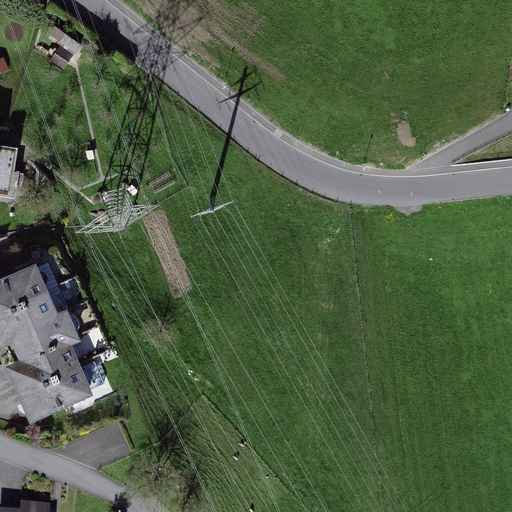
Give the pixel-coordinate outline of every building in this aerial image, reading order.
[(0,197),(8,198),(15,154),(0,151),(0,197)] [(0,317),(47,298),(35,269),(0,284),(0,317)] [(47,298),(0,317),(0,346),(13,341),(57,323),(47,298)] [(69,318),(57,323),(13,341),(23,365),(67,347),(79,342),(69,318)] [(21,395),(77,371),(67,347),(23,365),(11,370),(21,395)] [(77,371),(21,395),(32,420),(87,396),(77,371)]
